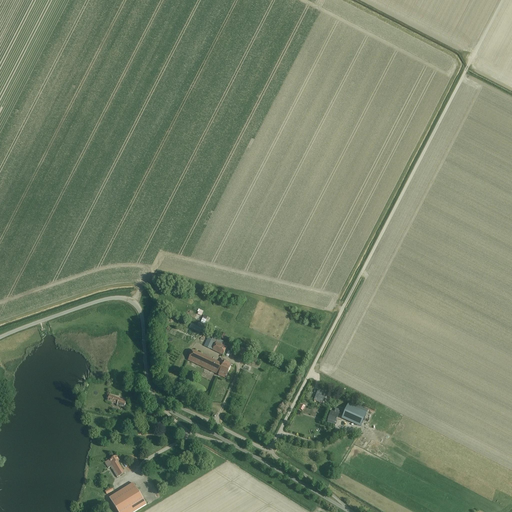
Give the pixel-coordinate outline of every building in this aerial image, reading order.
[(208,348),(213,350),(223,355),(227,348),(216,343),(211,340),(208,348)] [(225,379),(232,365),(224,361),(223,364),(222,363),(222,364),(193,351),(188,361),(218,375),(218,376),(225,379)] [(108,401),(118,405),(117,406),(124,408),(126,401),(110,396),(110,394),(108,394),(106,398),(108,399),(108,401)] [(348,405),(342,418),(360,427),(367,413),(348,405)] [(341,415),(342,411),(335,409),(334,413),(331,412),(328,422),(335,425),(339,414),(341,415)] [(117,478),(124,473),(117,462),(119,461),(116,456),(105,463),(108,469),(111,467),(117,478)] [(117,511),(134,511),(146,505),(133,484),(109,498),(117,511)]
